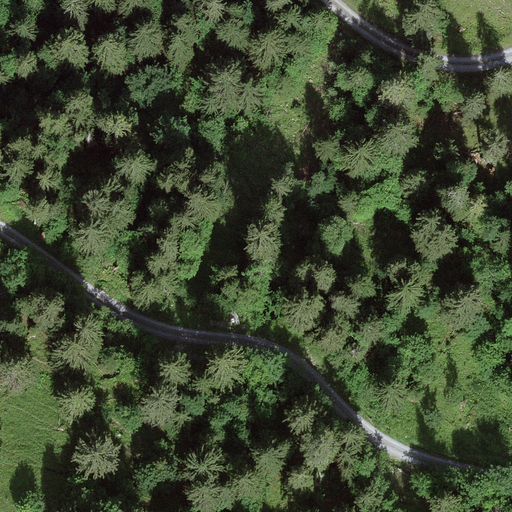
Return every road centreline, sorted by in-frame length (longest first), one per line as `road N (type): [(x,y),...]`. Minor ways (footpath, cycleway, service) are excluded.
road 1 (track): [(511,477),(375,439),(299,362),(244,338),(135,317),(0,224)]
road 2 (track): [(329,0),(409,49),(460,62),(511,55)]
